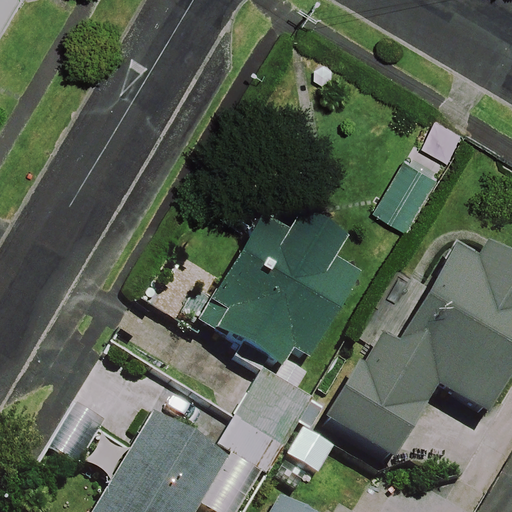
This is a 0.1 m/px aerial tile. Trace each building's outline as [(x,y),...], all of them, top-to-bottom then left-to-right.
[(0,0),(0,76),(36,12),(14,0),(0,0)] [(442,179),(408,160),(377,215),(411,234),(442,179)] [(287,238),(262,223),(198,330),(293,387),(364,268),(294,226),(287,238)] [(511,370),(511,266),(483,250),(472,270),(447,256),(392,352),(372,340),(321,431),(388,469),(431,394),(482,423),(511,370)] [(193,511),(223,463),(151,419),(93,511),(193,511)]
